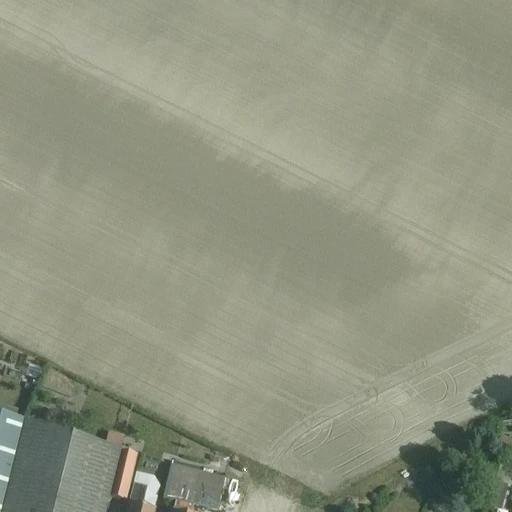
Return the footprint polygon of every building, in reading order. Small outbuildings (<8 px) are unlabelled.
[(0,511),(105,511),(109,498),(119,452),(0,415),(0,511)] [(147,420),(140,435),(160,444),(167,429),(147,420)] [(126,502),(137,457),(119,452),(109,498),(126,502)] [(171,466),(164,500),(176,502),(173,511),(190,511),(191,506),(216,511),(223,478),(171,466)] [(154,511),(142,508),(147,489),(134,485),(127,511),(154,511)] [(492,495),(489,507),(501,510),(504,498),(492,495)]
